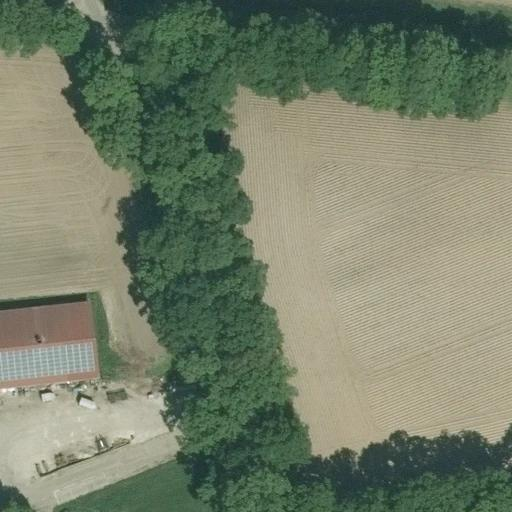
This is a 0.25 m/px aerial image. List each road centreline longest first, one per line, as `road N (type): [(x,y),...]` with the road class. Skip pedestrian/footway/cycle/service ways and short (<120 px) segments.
road 1 (residential): [(281,511),(96,20)]
road 2 (unclassified): [(511,63),(96,20)]
